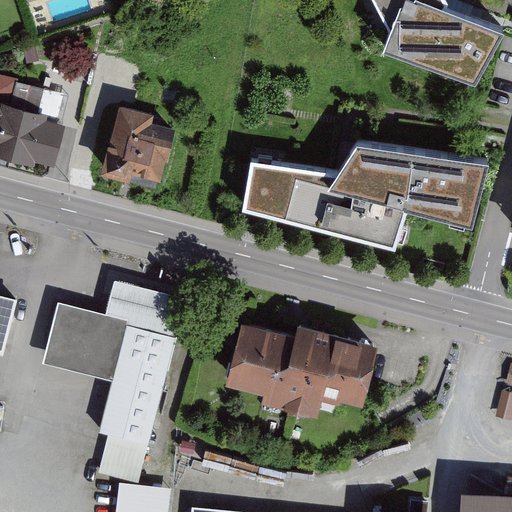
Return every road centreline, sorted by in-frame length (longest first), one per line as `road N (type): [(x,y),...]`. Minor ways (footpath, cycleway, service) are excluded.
road 1 (secondary): [(475,315),(0,193)]
road 2 (unknown): [(511,432),(459,429),(348,473),(214,460)]
road 3 (residential): [(475,315),(511,168)]
